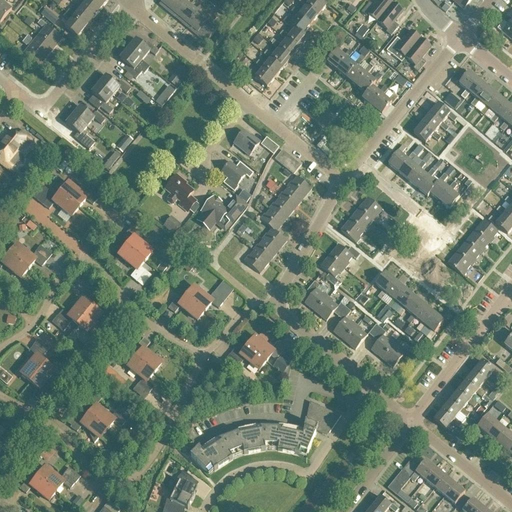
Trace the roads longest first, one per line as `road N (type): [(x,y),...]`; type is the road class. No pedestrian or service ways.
road 1 (unclassified): [(0,396),(62,437),(111,486),(142,471),(202,357)]
road 2 (unclassified): [(0,351),(35,324),(61,277),(84,262),(97,266),(141,318),(202,357)]
road 3 (residential): [(204,511),(235,476),(269,468),(307,477),(366,389)]
road 4 (unclassified): [(357,163),(461,40)]
road 5 (residential): [(15,95),(46,104),(131,8)]
road 6 (unclassified): [(410,422),(506,296)]
road 7 (residential): [(246,106),(131,8)]
road 8 (unclassified): [(275,305),(342,184)]
road 9 (residential): [(511,506),(410,422)]
road 10 (residential): [(366,389),(275,305)]
road 11 (residential): [(342,184),(246,106)]
